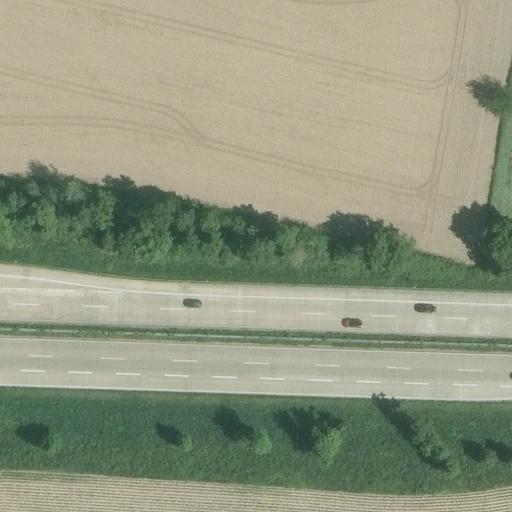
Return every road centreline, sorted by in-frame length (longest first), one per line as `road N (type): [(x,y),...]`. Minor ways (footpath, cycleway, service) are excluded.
road 1 (motorway): [(511,320),(0,303)]
road 2 (motorway): [(0,355),(511,371)]
